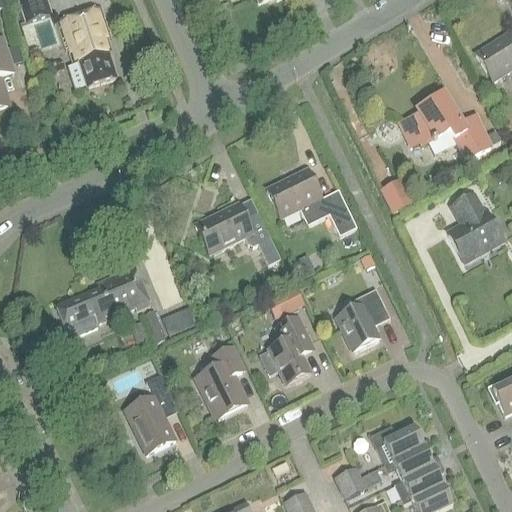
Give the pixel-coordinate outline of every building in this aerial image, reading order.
[(46,0),(18,0),(26,26),(52,18),(46,0)] [(100,9),(57,23),(67,55),(68,55),(72,67),(77,65),(85,91),(116,81),(104,44),(110,41),(100,9)] [(511,35),(475,58),(492,86),(511,73),(511,35)] [(0,114),(8,111),(0,85),(0,81),(14,76),(3,41),(0,41),(0,114)] [(63,71),(60,63),(51,66),(54,74),(63,71)] [(487,141),(476,119),(460,126),(442,99),(417,114),(419,117),(397,127),(409,154),(420,149),(421,152),(436,145),(436,144),(449,135),(467,164),(492,152),(491,150),(487,141)] [(495,137),(487,141),(491,150),(499,147),(495,137)] [(306,174),(266,194),(280,223),(298,214),(307,230),(328,220),(339,241),(356,232),(338,194),(321,203),(306,174)] [(414,208),(401,183),(379,195),(392,220),(414,208)] [(451,212),(462,230),(448,238),(463,266),(501,245),(486,217),(484,218),(474,199),(451,212)] [(209,259),(244,242),(247,249),(252,251),(257,249),(267,271),(280,265),(257,217),(245,223),(237,208),(194,229),(209,259)] [(375,270),(369,259),(358,264),(364,276),(375,270)] [(98,292),(54,311),(68,343),(97,330),(96,327),(134,311),(135,314),(150,308),(134,270),(95,287),(98,292)] [(274,324),(305,309),(302,304),(295,290),(274,301),(265,305),(274,324)] [(353,305),(356,311),(336,321),(354,356),(377,345),(371,332),(389,323),(375,294),(353,305)] [(160,337),(153,315),(143,319),(150,340),(160,337)] [(285,390),(310,378),(297,352),(310,346),(297,321),(274,332),(282,347),(257,359),(268,381),(278,376),(285,390)] [(210,363),(215,373),(196,382),(217,424),(246,410),(232,381),(243,375),(232,352),(210,363)] [(145,387),(152,401),(124,415),(145,459),(175,445),(160,415),(174,408),(160,379),(145,387)] [(504,421),(511,417),(511,385),(492,396),(504,421)] [(369,441),(384,471),(392,467),(423,452),(413,432),(395,441),(390,431),(369,441)] [(387,478),(395,474),(401,487),(440,468),(436,460),(429,464),(423,452),(392,467),(384,471),(387,478)] [(401,487),(393,491),(402,510),(411,506),(442,491),(436,479),(443,475),(440,468),(401,487)] [(355,471),(333,482),(339,493),(360,482),(355,471)] [(344,503),(366,493),(360,482),(339,493),(344,503)] [(448,511),(452,511),(442,491),(411,506),(413,511),(448,511)] [(299,511),(309,507),(304,496),(282,507),(284,511),(299,511)]
